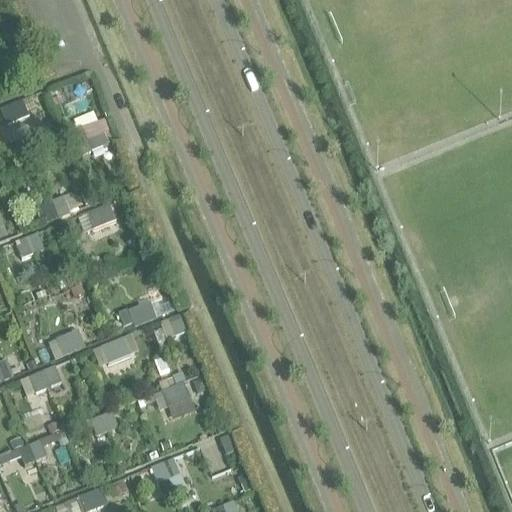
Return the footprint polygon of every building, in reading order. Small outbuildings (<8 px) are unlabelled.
[(22,102),(0,111),(7,128),(29,119),(22,102)] [(56,193),(36,202),(46,224),(66,216),(56,193)] [(97,213),(77,221),(88,247),(108,238),(97,213)] [(135,301),(115,310),(124,332),(144,324),(135,301)] [(79,334),(49,346),(56,363),(86,351),(79,334)] [(132,338),(94,353),(101,371),(139,355),(132,338)] [(164,361),(156,365),(161,378),(170,375),(164,361)] [(44,373),(25,382),(36,407),(55,399),(44,373)] [(205,380),(193,385),(198,397),(210,392),(205,380)] [(173,393),(153,401),(164,427),(184,418),(173,393)] [(58,425),(48,429),(51,437),(61,433),(58,425)] [(35,452),(16,460),(27,486),(46,477),(35,452)] [(139,479),(130,482),(134,494),(143,491),(139,479)] [(124,486),(110,491),(113,499),(127,494),(124,486)]
